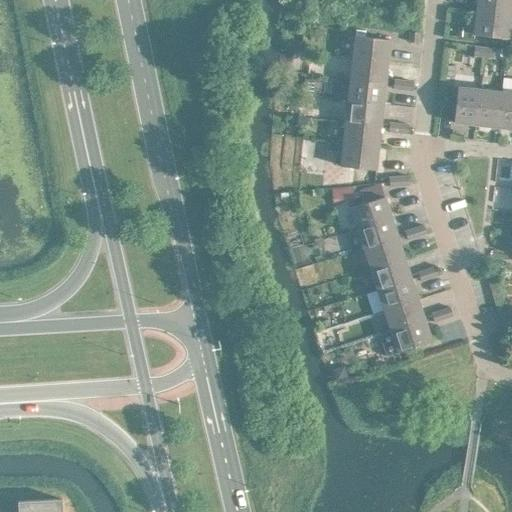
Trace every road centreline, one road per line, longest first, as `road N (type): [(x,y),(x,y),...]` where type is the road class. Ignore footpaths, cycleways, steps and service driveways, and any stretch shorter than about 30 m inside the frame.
road 1 (residential): [(511,376),(482,373),(418,146),(437,0)]
road 2 (secondary): [(200,323),(132,0)]
road 3 (secondary): [(60,0),(100,194)]
road 4 (secondary): [(34,397),(110,430),(166,499)]
road 5 (secondary): [(100,194),(88,260),(69,285),(13,320)]
road 6 (secondary): [(244,511),(207,360)]
road 7 (secondary): [(100,194),(129,318)]
